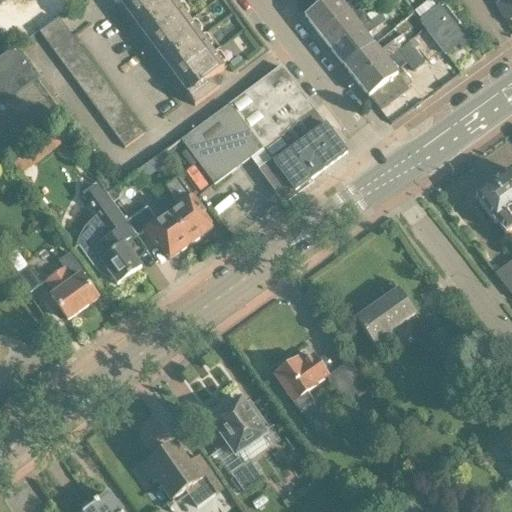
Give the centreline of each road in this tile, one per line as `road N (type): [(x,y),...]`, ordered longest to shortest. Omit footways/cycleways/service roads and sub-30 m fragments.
road 1 (tertiary): [(0,456),(271,259)]
road 2 (residential): [(389,174),(253,0)]
road 3 (residential): [(511,336),(389,174)]
road 4 (tertiary): [(389,174),(511,87)]
road 5 (tertiary): [(389,174),(352,187),(299,225),(271,259)]
road 6 (tertiary): [(271,259),(310,244),(365,204),(389,174)]
